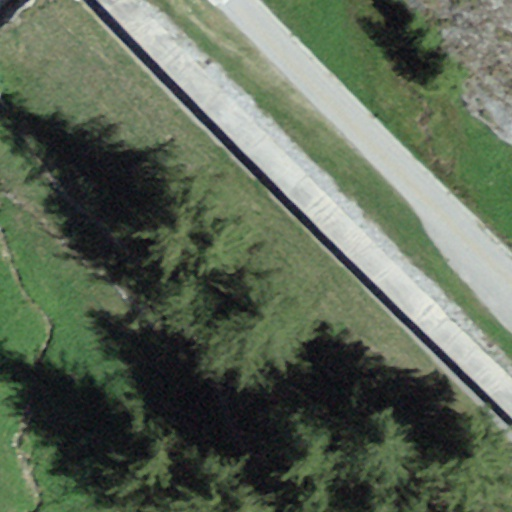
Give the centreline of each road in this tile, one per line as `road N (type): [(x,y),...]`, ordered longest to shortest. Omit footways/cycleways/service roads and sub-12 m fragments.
road 1 (residential): [(511,406),(108,0)]
road 2 (residential): [(511,281),(233,0)]
road 3 (primary): [(270,0),(511,240)]
